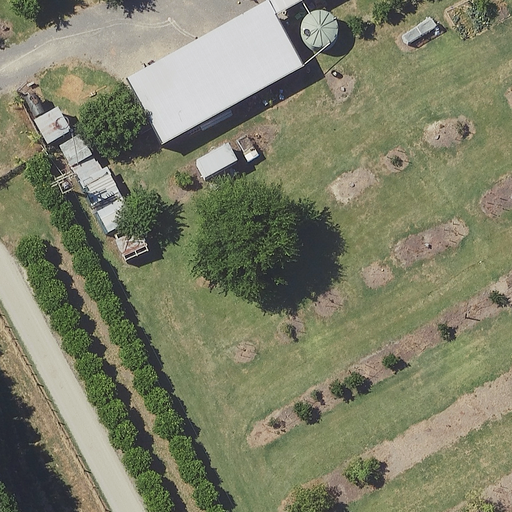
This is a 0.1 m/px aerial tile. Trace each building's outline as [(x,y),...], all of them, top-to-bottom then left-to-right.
[(278,15),(302,0),(264,0),(266,2),(125,79),(161,143),(305,64),(278,15)] [(44,146),(86,120),(70,95),(28,121),(44,146)] [(115,188),(86,132),(60,145),(89,201),(115,188)] [(240,156),(225,134),(187,161),(202,183),(240,156)] [(153,254),(136,220),(107,234),(123,268),(153,254)]
